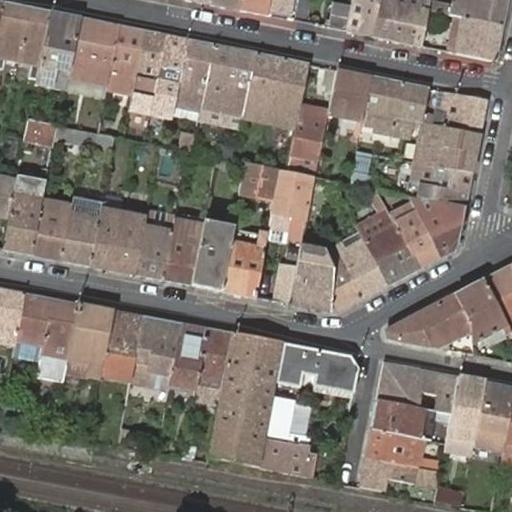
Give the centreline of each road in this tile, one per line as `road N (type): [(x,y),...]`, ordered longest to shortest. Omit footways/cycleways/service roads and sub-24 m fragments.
road 1 (residential): [(511,90),(65,0)]
road 2 (residential): [(358,329),(324,337),(0,273)]
road 3 (residential): [(511,111),(486,257)]
road 4 (residential): [(486,257),(358,329)]
road 5 (residential): [(511,376),(375,348)]
road 6 (residential): [(375,348),(350,474)]
